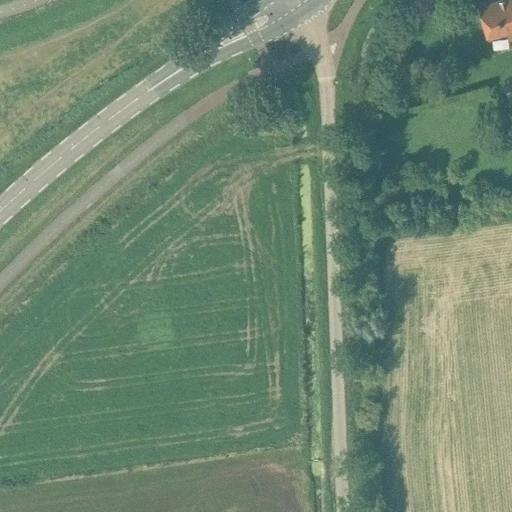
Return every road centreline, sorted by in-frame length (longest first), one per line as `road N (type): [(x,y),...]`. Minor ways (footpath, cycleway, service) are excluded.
road 1 (unclassified): [(341,511),(326,88),(319,45),(302,11)]
road 2 (secondary): [(0,205),(177,70)]
road 3 (secondary): [(177,70),(302,11)]
